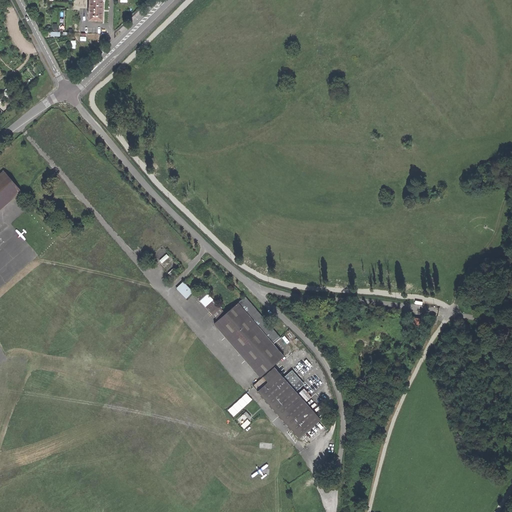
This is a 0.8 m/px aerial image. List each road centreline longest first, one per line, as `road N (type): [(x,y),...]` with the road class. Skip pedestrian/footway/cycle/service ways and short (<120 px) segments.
road 1 (unclassified): [(68,91),(150,191),(250,283)]
road 2 (unclassified): [(331,511),(342,441),(337,389),(302,335),(250,283)]
road 3 (track): [(448,313),(404,396),(368,511)]
road 4 (unclassified): [(250,283),(300,297),(438,312)]
road 5 (residential): [(164,0),(68,91)]
